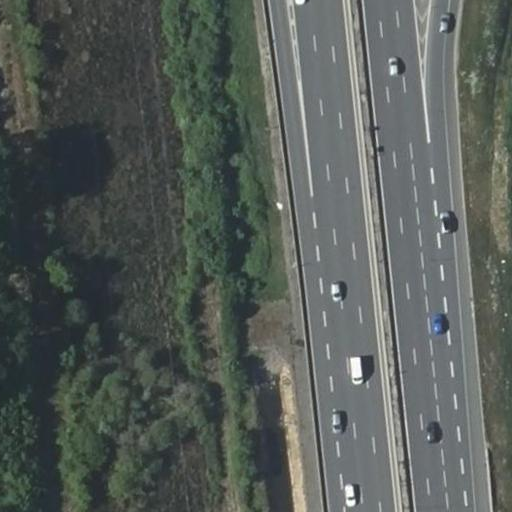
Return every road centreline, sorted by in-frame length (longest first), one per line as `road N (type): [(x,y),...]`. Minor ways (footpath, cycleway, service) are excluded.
road 1 (motorway): [(275,0),(302,194),(350,291)]
road 2 (motorway): [(319,0),(350,291)]
road 3 (motorway): [(439,511),(407,223)]
road 4 (motorway): [(407,223),(436,141),(441,0)]
road 5 (motorway): [(407,223),(385,0)]
road 6 (motorway): [(350,291),(370,511)]
